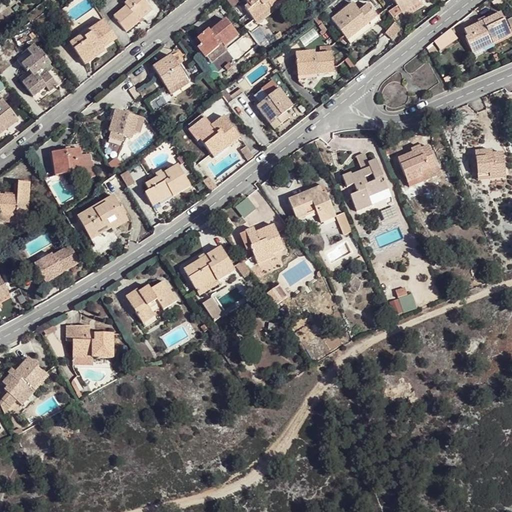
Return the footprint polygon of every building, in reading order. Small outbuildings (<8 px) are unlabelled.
[(127,32),(134,26),(131,22),(144,12),(133,0),(130,0),(119,9),(121,11),(107,22),(120,37),(127,32)] [(246,11),(256,23),(273,9),(284,0),(247,0),(245,2),(250,8),(246,11)] [(394,0),(400,8),(413,0),(417,0),(419,3),(423,0),(394,0)] [(417,0),(413,0),(400,8),(403,13),(419,3),(417,0)] [(333,20),(347,38),(368,22),(370,24),(375,20),(380,17),(369,4),(360,11),(354,4),(333,20)] [(273,9),(256,23),(260,27),(277,14),(273,9)] [(131,22),(134,26),(147,16),(144,12),(131,22)] [(468,38),(473,49),(493,39),(495,44),(511,35),(511,30),(504,13),(467,31),(469,34),(470,37),(468,38)] [(368,22),(347,38),(349,40),(370,24),(368,22)] [(222,46),(225,49),(239,39),(227,23),(211,34),(209,32),(204,37),(199,41),(203,47),(199,50),(207,61),(220,51),(218,49),(222,46)] [(114,45),(100,28),(69,49),(79,64),(90,57),(92,59),(100,54),(107,49),(114,45)] [(433,44),(440,52),(456,39),(449,31),(433,44)] [(493,39),(473,49),(475,53),(495,44),(493,39)] [(228,54),(225,49),(222,46),(218,49),(220,51),(207,61),(212,66),(228,54)] [(38,57),(33,51),(19,62),(28,74),(31,71),(36,78),(22,89),(32,102),(45,93),(48,97),(52,93),(56,90),(46,77),(42,80),(39,76),(50,68),(40,55),(38,57)] [(296,54),(298,73),(316,71),(317,75),(326,74),(335,73),(333,53),(317,55),(316,51),(296,54)] [(90,57),(79,64),(83,70),(102,58),(100,54),(92,59),(90,57)] [(161,66),(152,72),(166,94),(185,82),(171,60),(161,66)] [(241,90),(224,98),(227,104),(244,97),(241,90)] [(281,90),(259,107),(273,125),(283,116),(294,107),(281,90)] [(0,105),(0,137),(7,132),(5,129),(16,121),(3,103),(0,105)] [(112,132),(116,133),(126,135),(135,137),(138,120),(116,115),(114,124),(112,132)] [(256,137),(246,124),(237,131),(226,117),(217,123),(219,126),(201,139),(212,154),(225,144),(228,148),(235,143),(242,139),(246,144),(256,137)] [(19,124),(16,121),(5,129),(7,132),(19,124)] [(126,135),(116,133),(114,139),(124,141),(126,135)] [(225,144),(212,154),(215,157),(228,148),(225,144)] [(403,163),(410,179),(423,173),(424,176),(433,172),(441,168),(433,150),(425,153),(423,150),(419,152),(415,154),(417,157),(403,163)] [(85,174),(87,181),(99,179),(96,163),(93,164),(92,156),(83,157),(82,151),(68,154),(54,156),(58,178),(85,174)] [(481,169),(483,176),(494,174),(495,176),(510,173),(506,153),(490,156),(489,152),(484,153),(478,154),(481,165),(481,169)] [(362,214),(378,207),(375,201),(392,193),(379,164),(372,168),(367,157),(363,160),(359,162),(365,174),(356,179),(354,176),(346,180),(351,191),(357,188),(362,196),(355,199),(362,214)] [(175,193),(177,196),(178,198),(186,193),(195,188),(183,166),(149,185),(153,192),(149,194),(155,205),(175,193)] [(445,175),(441,168),(433,172),(435,176),(437,179),(445,175)] [(423,173),(410,179),(413,186),(435,176),(433,172),(424,176),(423,173)] [(494,174),(483,176),(485,183),(511,178),(510,173),(495,176),(494,174)] [(19,217),(19,222),(30,222),(32,185),(20,184),(20,192),(20,200),(16,200),(0,198),(0,218),(15,219),(15,216),(19,217)] [(307,193),(291,199),(298,219),(319,211),(323,222),(338,216),(329,193),(326,194),(323,187),(307,193)] [(156,208),(177,196),(175,193),(155,205),(156,208)] [(375,201),(378,207),(395,199),(392,193),(375,201)] [(120,222),(130,217),(120,198),(81,219),(93,242),(104,237),(116,231),(113,226),(110,220),(116,216),(120,222)] [(236,210),(244,220),(256,210),(248,200),(236,210)] [(344,237),(352,233),(344,215),(336,218),(344,237)] [(0,224),(19,226),(19,222),(19,217),(15,216),(15,219),(0,218),(0,224)] [(134,223),(130,217),(120,222),(113,226),(116,231),(116,232),(134,223)] [(278,232),(273,226),(258,233),(257,228),(248,232),(245,233),(242,234),(248,249),(252,248),(257,262),(260,268),(277,261),(276,256),(287,252),(280,235),(278,232)] [(204,260),(189,270),(204,295),(224,283),(222,280),(238,270),(224,247),(209,256),(208,254),(205,255),(202,257),(204,260)] [(64,269),(68,276),(76,271),(84,266),(74,248),(57,258),(56,256),(38,267),(48,283),(61,275),(59,272),(64,269)] [(250,266),(246,260),(242,263),(245,268),(250,266)] [(248,278),(255,273),(250,266),(245,268),(242,263),(240,264),(248,278)] [(50,286),(68,276),(64,269),(59,272),(61,275),(48,283),(50,286)] [(0,303),(13,298),(3,277),(0,278),(0,303)] [(131,295),(146,320),(157,314),(155,310),(154,307),(164,301),(166,304),(168,309),(181,301),(168,281),(155,288),(153,286),(143,292),(141,290),(136,292),(131,295)] [(408,287),(395,291),(403,315),(415,311),(408,287)] [(202,307),(213,324),(224,318),(212,300),(202,307)] [(154,307),(155,310),(166,304),(164,301),(154,307)] [(157,314),(146,320),(148,324),(160,317),(157,314)] [(96,339),(96,336),(96,330),(83,330),(71,329),(71,344),(78,345),(77,355),(96,355),(96,359),(116,360),(117,337),(101,336),(101,340),(96,339)] [(26,365),(19,372),(15,376),(13,374),(5,382),(9,387),(7,390),(18,400),(31,387),(34,390),(35,389),(49,375),(32,358),(26,365)] [(15,376),(19,372),(14,368),(11,372),(13,374),(15,376)] [(38,391),(35,389),(34,390),(31,387),(18,400),(23,405),(38,391)]
